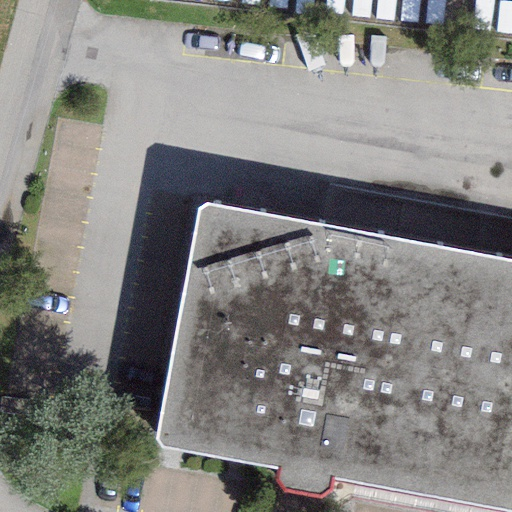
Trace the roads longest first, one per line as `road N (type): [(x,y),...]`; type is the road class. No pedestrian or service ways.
road 1 (unknown): [(511,113),(434,106),(24,22)]
road 2 (unclassified): [(29,0),(0,118)]
